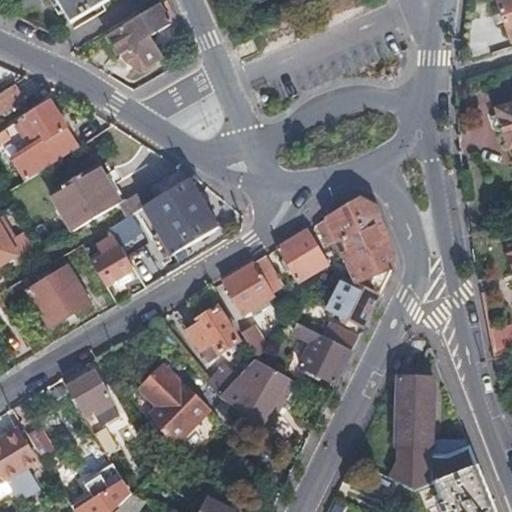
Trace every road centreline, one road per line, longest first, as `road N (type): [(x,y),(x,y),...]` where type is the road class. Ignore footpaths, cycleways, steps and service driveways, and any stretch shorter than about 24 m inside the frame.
road 1 (residential): [(383,161),(414,247),(416,276),(304,511)]
road 2 (residential): [(0,397),(262,236),(291,187)]
road 3 (residential): [(511,486),(477,383),(433,161),(418,140)]
road 4 (residential): [(415,107),(389,99),(332,104),(279,129),(263,152)]
road 5 (residential): [(0,54),(137,120)]
road 6 (residential): [(137,120),(205,158),(263,159)]
